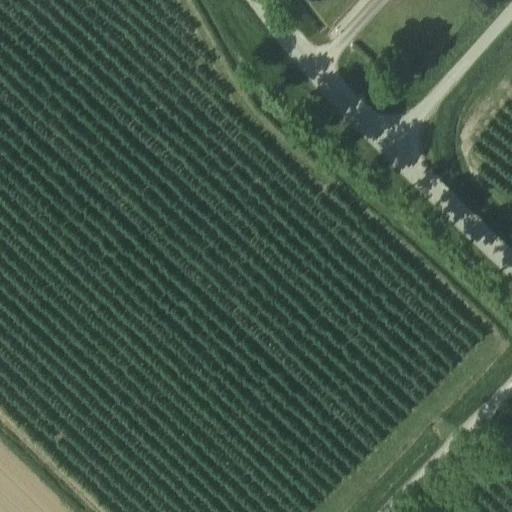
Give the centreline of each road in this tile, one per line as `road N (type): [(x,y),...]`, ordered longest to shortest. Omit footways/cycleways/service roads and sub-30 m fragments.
road 1 (tertiary): [(390,146),(251,0)]
road 2 (unclassified): [(390,146),(511,8)]
road 3 (unclassified): [(390,511),(511,388)]
road 4 (tertiary): [(511,265),(390,146)]
